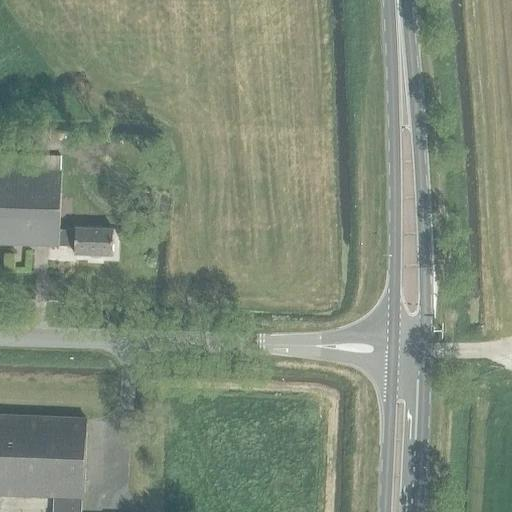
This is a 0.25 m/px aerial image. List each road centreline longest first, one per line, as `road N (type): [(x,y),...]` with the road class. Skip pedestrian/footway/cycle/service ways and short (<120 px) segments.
road 1 (tertiary): [(409,352),(0,337)]
road 2 (primary): [(409,352),(397,0)]
road 3 (primary): [(400,511),(409,352)]
